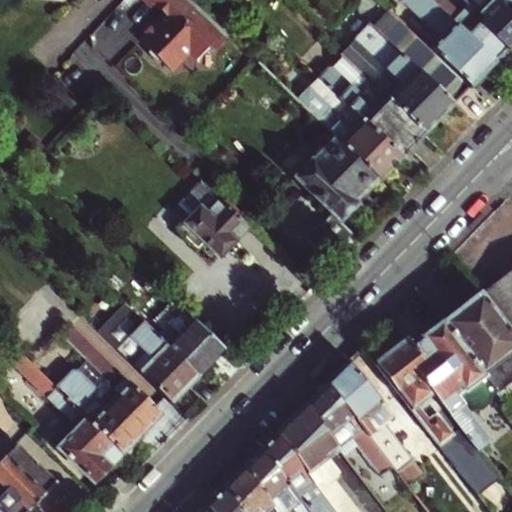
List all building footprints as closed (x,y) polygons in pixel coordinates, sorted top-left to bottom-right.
[(121,0),(90,36),(112,56),(138,27),(133,22),(147,6),(140,0),(121,0)] [(191,0),(146,0),(163,15),(154,25),(152,22),(142,33),(144,35),(140,40),(149,48),(150,54),(155,59),(161,60),(170,69),(187,51),(195,59),(209,44),(213,48),(227,34),(191,0)] [(404,0),(440,35),(430,46),(471,85),(495,60),(435,2),(432,0),(404,0)] [(437,0),(435,2),(495,60),(511,43),(511,14),(497,0),(464,0),(466,1),(458,10),(448,0),(437,0)] [(366,78),(424,133),(471,85),(430,46),(390,7),(373,25),(369,20),(339,52),(343,55),(366,77),(366,78)] [(325,69),(317,77),(401,157),(424,133),(366,78),(366,77),(343,55),(333,66),(325,69)] [(296,99),(334,136),(376,175),(379,179),(401,157),(317,77),(296,99)] [(376,175),(334,136),(313,159),(310,157),(292,176),(331,214),(322,224),(319,222),(307,234),(337,263),(359,240),(339,220),(357,201),(353,199),(376,175)] [(201,179),(184,197),(195,208),(178,226),(198,245),(203,239),(220,256),(249,226),(201,179)] [(511,334),(511,268),(480,293),(511,334)] [(511,380),(511,334),(480,293),(442,323),(496,393),(502,400),(507,396),(502,389),(511,380)] [(128,305),(101,333),(170,400),(197,373),(169,346),(128,305)] [(195,319),(169,346),(197,373),(223,346),(195,319)] [(469,415),(496,393),(442,323),(410,348),(420,361),(411,368),(476,450),(489,440),(469,415)] [(54,388),(119,451),(158,411),(67,324),(58,333),(85,360),(54,388)] [(420,361),(410,348),(405,342),(376,365),(478,495),(498,479),(476,450),(411,368),(420,361)] [(19,354),(10,363),(75,426),(55,447),(91,481),(119,451),(54,388),(19,354)] [(347,360),(326,381),(392,466),(397,472),(412,460),(383,423),(391,417),(347,360)] [(392,466),(326,381),(305,403),(341,450),(344,455),(356,446),(379,476),(392,466)] [(341,450),(305,403),(277,432),(314,481),(337,511),(358,511),(334,480),(337,478),(339,468),(331,457),(341,450)] [(326,511),(307,487),(314,481),(277,432),(260,448),(309,511),(326,511)] [(0,508),(3,511),(20,511),(25,508),(27,510),(43,493),(41,491),(51,481),(54,483),(56,482),(16,443),(0,459),(0,508)] [(309,511),(260,448),(243,466),(276,510),(278,511),(309,511)] [(273,511),(276,510),(243,466),(224,485),(244,511),(273,511)] [(337,511),(314,481),(307,487),(326,511),(337,511)] [(244,511),(224,485),(205,505),(210,511),(244,511)]
